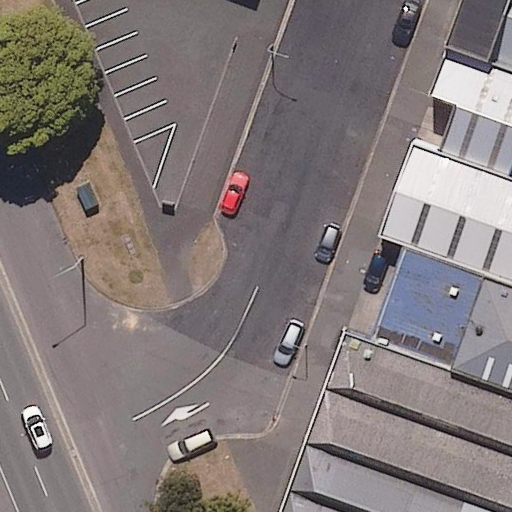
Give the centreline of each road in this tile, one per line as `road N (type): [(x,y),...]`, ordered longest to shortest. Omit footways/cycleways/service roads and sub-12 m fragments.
road 1 (residential): [(363,0),(239,330),(201,379),(104,430)]
road 2 (unclassified): [(104,430),(0,169)]
road 3 (trunk): [(56,511),(0,371)]
